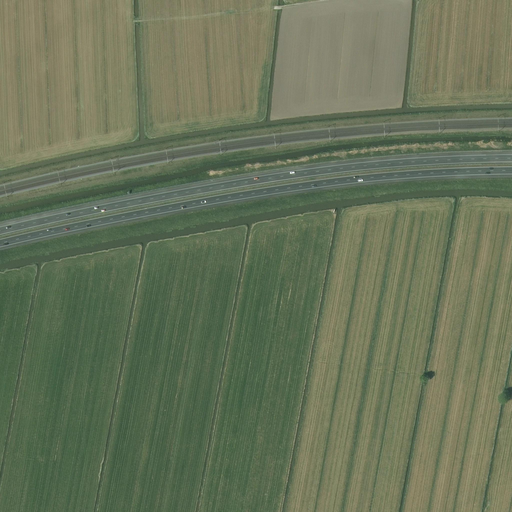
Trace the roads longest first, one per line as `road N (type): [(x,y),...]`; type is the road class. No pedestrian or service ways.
road 1 (motorway): [(0,243),(301,186),(511,170)]
road 2 (motorway): [(511,159),(298,174),(0,231)]
